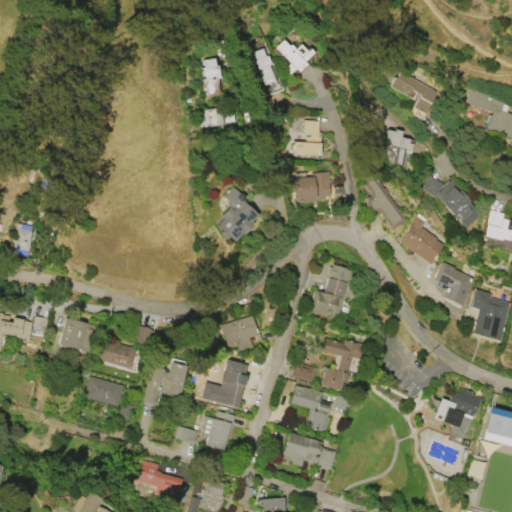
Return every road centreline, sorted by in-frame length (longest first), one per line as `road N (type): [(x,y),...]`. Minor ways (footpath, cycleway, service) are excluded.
road 1 (residential): [(511,386),(464,370),(428,343),(374,262),(340,232),(312,236),(262,280),(200,308),(140,305),(0,272)]
road 2 (residential): [(363,511),(100,436)]
road 3 (residential): [(312,236),(245,474)]
road 4 (residential): [(358,244),(334,118),(309,69)]
